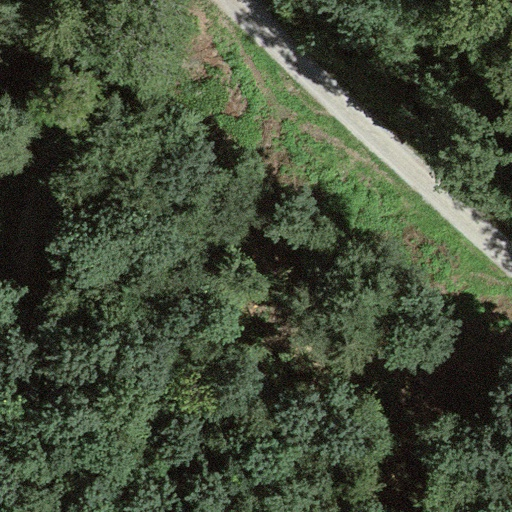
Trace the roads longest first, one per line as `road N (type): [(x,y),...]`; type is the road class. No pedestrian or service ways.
road 1 (track): [(511,265),(220,0)]
road 2 (track): [(125,0),(0,296)]
